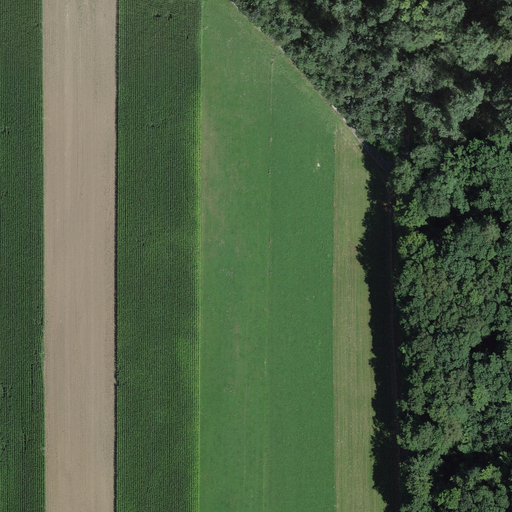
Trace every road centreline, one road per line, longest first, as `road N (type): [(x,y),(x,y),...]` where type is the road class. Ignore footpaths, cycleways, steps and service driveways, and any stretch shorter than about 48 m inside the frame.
road 1 (track): [(231,0),(320,89),(408,199),(425,511)]
road 2 (track): [(392,0),(405,116),(393,174)]
